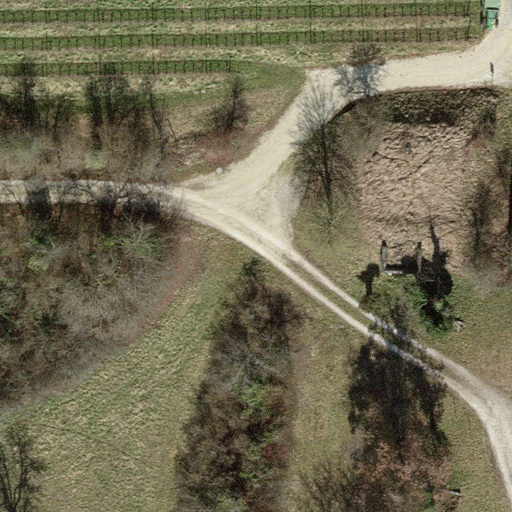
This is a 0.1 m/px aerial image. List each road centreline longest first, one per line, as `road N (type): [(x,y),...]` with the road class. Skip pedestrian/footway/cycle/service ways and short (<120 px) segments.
road 1 (track): [(0,190),(131,191),(237,225),(486,396),(511,452)]
road 2 (track): [(511,68),(332,92),(237,225)]
